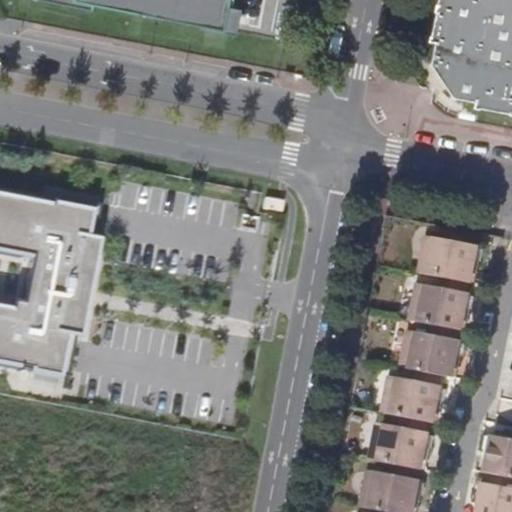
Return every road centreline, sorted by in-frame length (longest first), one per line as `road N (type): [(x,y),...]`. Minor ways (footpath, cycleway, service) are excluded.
road 1 (residential): [(336,146),(267,511)]
road 2 (residential): [(336,146),(295,110),(0,52)]
road 3 (residential): [(0,109),(283,164),(336,146)]
road 4 (residential): [(455,511),(511,210)]
road 5 (residential): [(336,146),(511,180)]
road 6 (residential): [(363,0),(336,146)]
